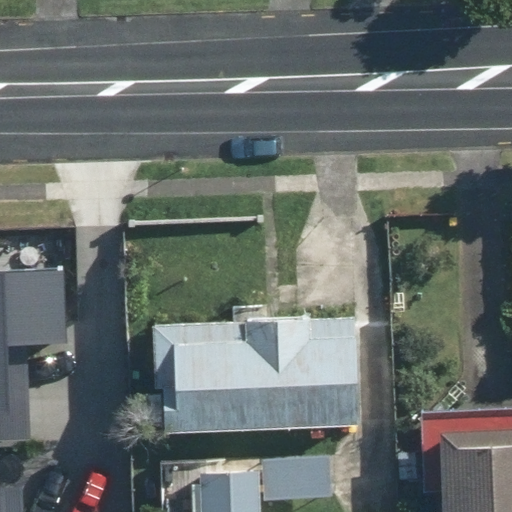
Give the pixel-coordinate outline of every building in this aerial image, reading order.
[(50,241),(0,241),(0,401),(2,402),(2,351),(52,350),(50,241)] [(273,316),(169,315),(168,386),(142,385),(141,423),(375,425),(376,297),(273,296),(273,316)] [(511,511),(511,414),(462,414),(457,511),(511,511)] [(342,507),(342,493),(343,443),(268,443),(268,454),(206,453),(205,511),(369,511),(369,507),(342,507)] [(2,446),(0,445),(0,511),(90,511),(90,473),(2,474),(2,446)]
